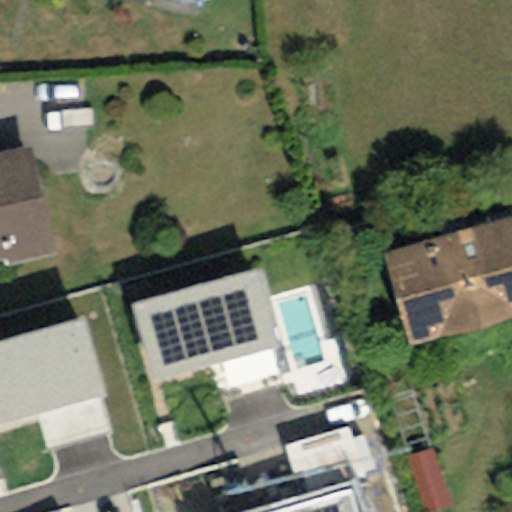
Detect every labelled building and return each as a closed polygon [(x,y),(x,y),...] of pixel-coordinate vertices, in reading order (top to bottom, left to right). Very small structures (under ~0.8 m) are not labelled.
[(30,148),(0,155),(0,255),(53,243),(30,148)] [(511,211),(383,249),(409,338),(511,308),(511,211)] [(259,273),(131,307),(152,383),(280,349),(259,273)] [(82,320),(0,342),(0,430),(105,401),(82,320)] [(369,511),(361,479),(239,511),(369,511)]
